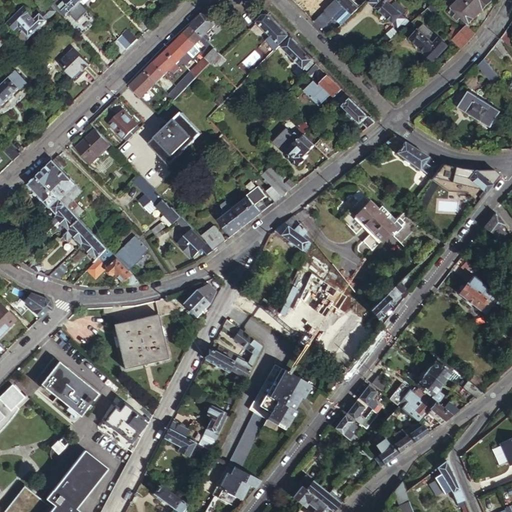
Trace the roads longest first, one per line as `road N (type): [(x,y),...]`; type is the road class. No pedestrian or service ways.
road 1 (tertiary): [(489,202),(248,511)]
road 2 (residential): [(110,511),(216,307),(233,253)]
road 3 (residential): [(0,186),(192,0)]
road 4 (residential): [(397,123),(233,253)]
road 5 (residential): [(273,0),(397,123)]
road 6 (residential): [(508,0),(473,50),(397,123)]
road 7 (residential): [(233,253),(131,294),(75,294)]
road 8 (residential): [(493,390),(454,455),(475,511)]
road 9 (residential): [(493,390),(389,471)]
road 10 (residential): [(397,123),(459,160),(511,161)]
